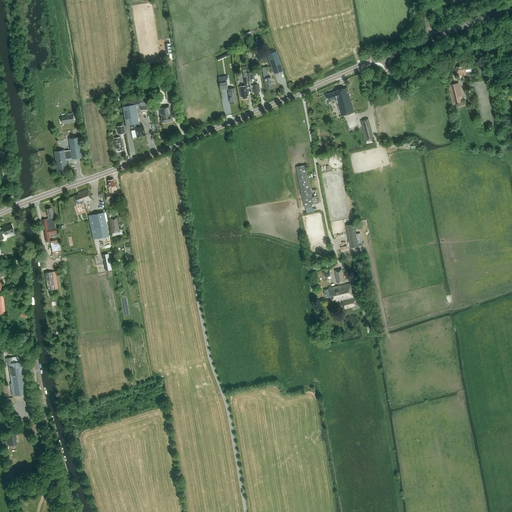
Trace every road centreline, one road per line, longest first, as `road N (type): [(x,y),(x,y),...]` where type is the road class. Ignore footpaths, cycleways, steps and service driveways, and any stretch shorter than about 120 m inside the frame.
road 1 (tertiary): [(0,214),(383,57)]
road 2 (unclassified): [(0,335),(28,349),(73,511)]
road 3 (unclassified): [(383,57),(389,74),(403,79),(446,52),(511,38)]
road 4 (tertiary): [(383,57),(511,7)]
